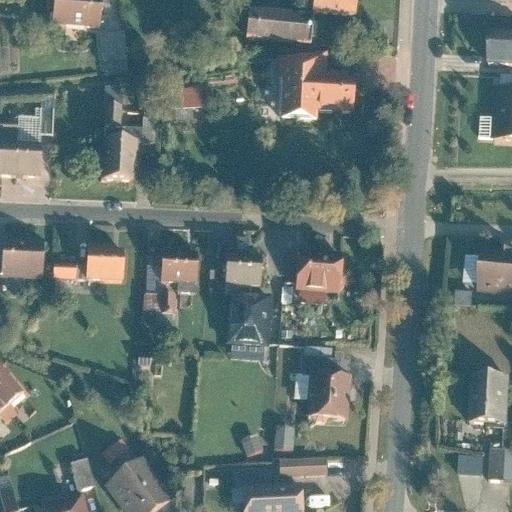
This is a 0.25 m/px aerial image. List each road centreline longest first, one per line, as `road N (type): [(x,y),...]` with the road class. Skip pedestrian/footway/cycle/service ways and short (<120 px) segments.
road 1 (residential): [(414,229),(0,212)]
road 2 (tertiary): [(414,229),(394,511)]
road 3 (tertiary): [(426,0),(414,229)]
